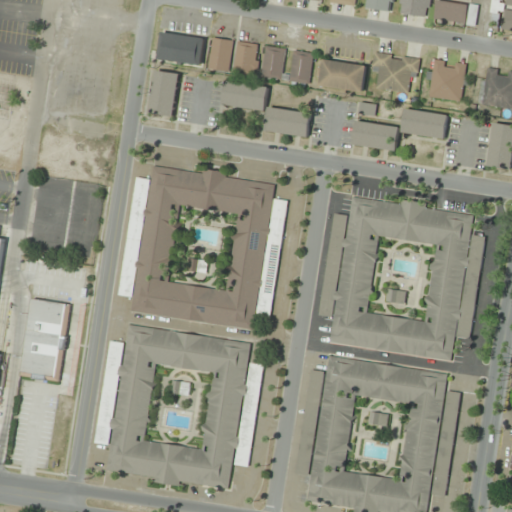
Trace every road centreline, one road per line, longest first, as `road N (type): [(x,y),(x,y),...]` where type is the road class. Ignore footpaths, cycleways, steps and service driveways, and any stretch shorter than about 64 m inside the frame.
road 1 (residential): [(74,501),(150,0)]
road 2 (residential): [(511,192),(131,131)]
road 3 (residential): [(270,511),(325,162)]
road 4 (residential): [(511,49),(196,0)]
road 5 (tertiary): [(511,307),(477,511)]
road 6 (tertiary): [(147,511),(0,490)]
